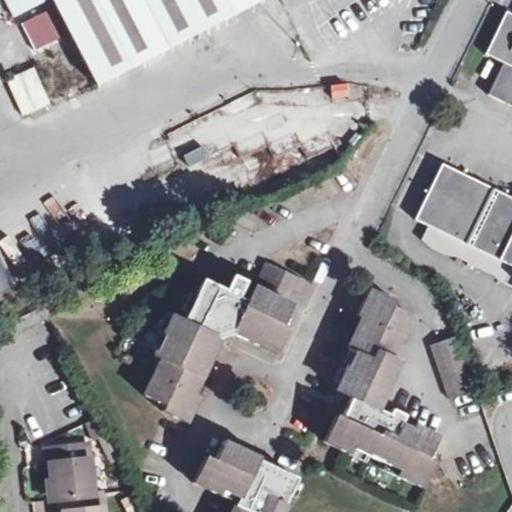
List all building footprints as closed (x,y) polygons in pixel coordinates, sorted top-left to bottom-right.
[(50,0),(1,0),(12,20),(50,0)] [(261,0),(50,0),(95,87),(261,0)] [(511,15),(503,11),(488,41),(508,51),(503,62),(487,93),(510,105),(511,101),(511,15)] [(508,51),(488,41),(483,52),(503,62),(508,51)] [(20,118),(50,107),(35,68),(6,79),(20,118)] [(466,267),(476,267),(490,274),(491,276),(504,285),(511,289),(511,288),(511,198),(440,163),(411,216),(427,225),(419,239),(425,244),(435,251),(441,254),(452,254),(462,259),(466,267)] [(273,356),(286,330),(279,326),(300,284),(265,267),(247,302),(238,299),(245,285),(233,280),(225,295),(200,283),(181,323),(170,318),(153,354),(167,360),(162,373),(156,370),(143,397),(165,408),(163,413),(187,424),(201,397),(193,393),(219,338),(230,335),(273,356)] [(423,460),(427,452),(418,448),(425,435),(410,427),(407,433),(394,426),(397,420),(387,415),(386,418),(372,410),(395,366),(384,361),(396,339),(400,341),(410,320),(390,310),(392,305),(367,293),(355,316),(361,321),(352,339),(360,342),(335,392),(350,400),(340,418),(334,420),(322,444),(346,456),(350,450),(396,472),(392,480),(411,489),(415,481),(421,484),(431,465),(423,460)] [(430,348),(448,401),(475,392),(457,339),(430,348)] [(96,418),(84,424),(91,439),(103,433),(96,418)] [(418,448),(427,452),(434,440),(425,435),(418,448)] [(236,506),(232,511),(280,511),(295,482),(254,461),(256,456),(233,445),(231,449),(222,444),(213,465),(202,460),(191,483),(236,506)] [(51,499),(56,498),(88,494),(85,447),(41,451),(43,467),(48,467),(51,499)] [(99,511),(97,494),(88,494),(56,498),(58,511),(99,511)] [(131,494),(118,501),(123,511),(135,511),(139,510),(131,494)]
